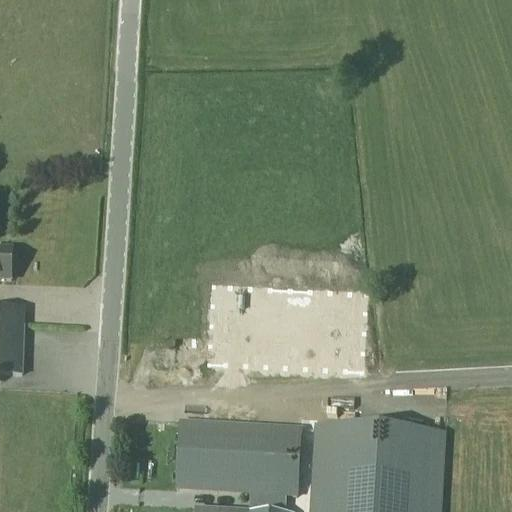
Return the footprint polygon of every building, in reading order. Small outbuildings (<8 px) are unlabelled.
[(0,283),(11,284),(12,259),(0,258),(0,283)] [(364,295),(209,287),(205,368),(359,376),(364,295)] [(0,311),(0,377),(21,378),(24,312),(0,311)] [(180,427),(176,493),(296,500),(300,433),(180,427)] [(315,430),(310,511),(438,511),(443,438),(315,430)]
